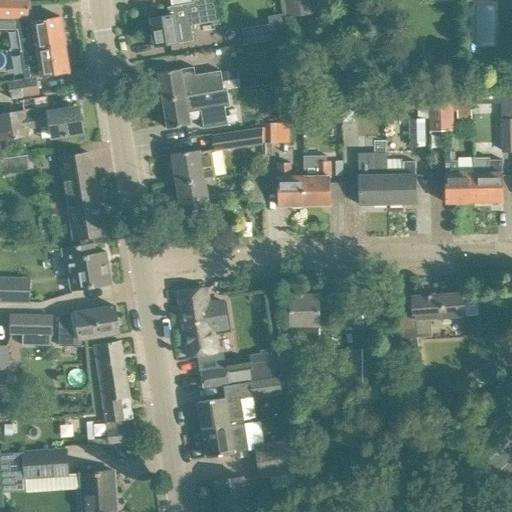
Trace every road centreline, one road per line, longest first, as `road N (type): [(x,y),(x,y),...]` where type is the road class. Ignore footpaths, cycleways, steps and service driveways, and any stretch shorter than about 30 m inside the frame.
road 1 (residential): [(142,261),(511,254)]
road 2 (tertiary): [(142,261),(99,0)]
road 3 (tertiary): [(180,511),(142,261)]
